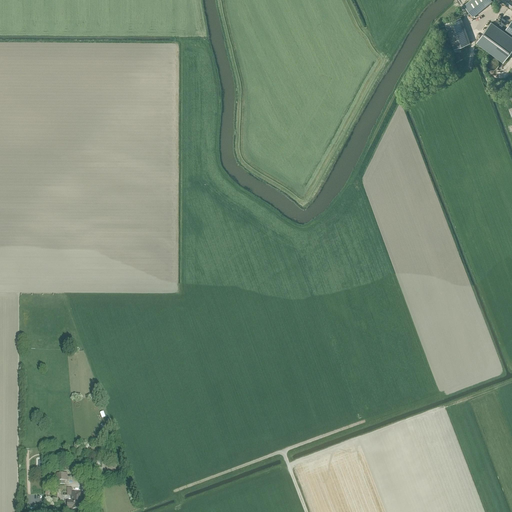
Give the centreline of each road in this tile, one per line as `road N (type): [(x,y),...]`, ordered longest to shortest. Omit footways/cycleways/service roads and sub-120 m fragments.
road 1 (track): [(425,0),(306,197),(244,155),(241,73),(225,0)]
road 2 (track): [(176,44),(177,293),(0,293)]
